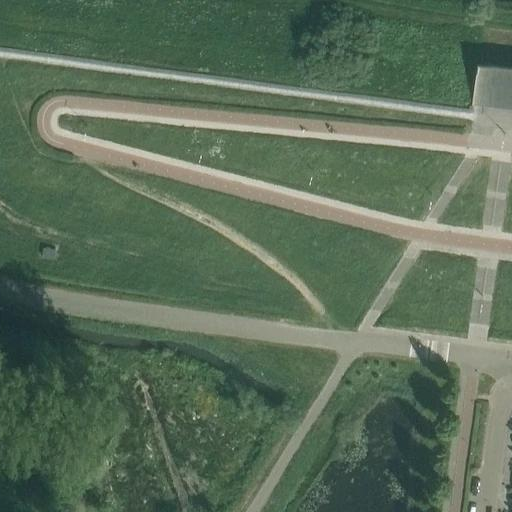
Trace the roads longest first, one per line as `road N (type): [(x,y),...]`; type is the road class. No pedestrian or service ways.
road 1 (unknown): [(511,134),(77,90),(42,96),(30,126),(36,146),(196,214),(264,257),(301,288),(319,336)]
road 2 (residential): [(486,511),(501,402),(511,390)]
